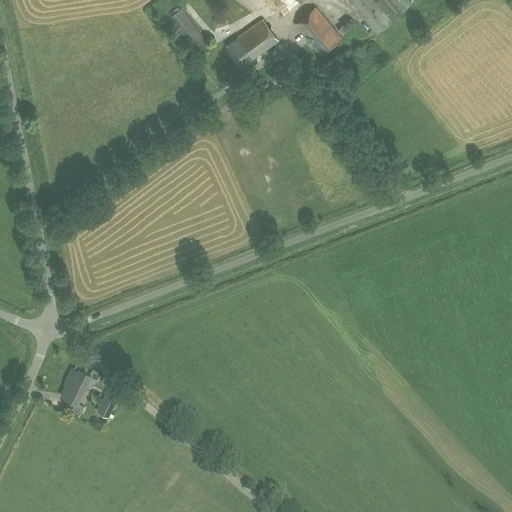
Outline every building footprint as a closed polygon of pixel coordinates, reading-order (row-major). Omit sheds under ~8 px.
[(322,54),(341,37),(315,6),(296,23),(322,54)] [(197,55),(210,45),(182,7),(168,17),(197,55)] [(216,26),(228,23),(226,15),(214,19),(216,26)] [(241,66),(278,40),(263,18),(226,45),(241,66)] [(91,374),(79,368),(78,370),(72,367),(68,376),(70,377),(69,378),(85,386),(91,374)] [(76,403),(85,386),(69,378),(61,395),(76,403)] [(115,401),(104,396),(97,409),(108,415),(115,401)]
